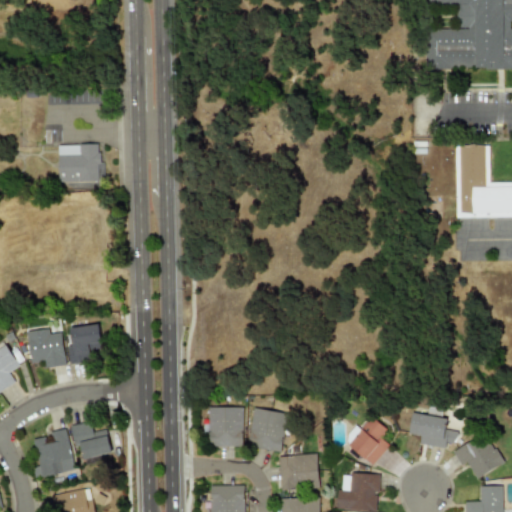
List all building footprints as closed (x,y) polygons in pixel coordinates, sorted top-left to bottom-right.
[(428,67),(511,67),(511,0),(427,0),(427,3),(455,3),(455,29),(428,29),(428,67)] [(57,145),(58,182),(103,182),(103,168),(99,168),(99,145),(57,145)] [(455,217),(511,217),(511,182),(488,182),(488,145),(455,145),(455,217)] [(69,364),(90,362),(88,345),(93,344),(94,350),(101,349),(98,324),(69,328),(71,344),(67,345),(69,364)] [(27,331),(30,363),(46,361),(46,367),(64,366),(61,333),(49,334),(48,329),(27,331)] [(0,390),(14,382),(8,372),(19,366),(3,341),(0,342),(0,390)] [(242,407),(208,407),(207,446),(242,446),(242,407)] [(286,412),(252,408),(247,446),(281,451),(286,412)] [(419,443),(453,448),(455,430),(445,429),(447,418),(410,412),(407,433),(420,435),(419,443)] [(106,429),(93,432),(90,421),(70,425),(75,448),(80,447),(82,460),(111,454),(106,429)] [(41,478),(74,470),(65,429),(47,433),(48,436),(32,439),(41,478)] [(475,479),(502,463),(484,433),(452,452),(460,466),(465,463),(475,479)] [(317,454),(278,456),(279,489),(318,487),(317,454)] [(379,474),(342,473),(341,490),(337,490),(336,509),(375,511),(376,491),(378,491),(379,474)] [(243,511),(243,485),(209,485),(209,511),(243,511)] [(464,501),(464,511),(501,511),(501,485),(479,486),(479,501),(464,501)] [(92,511),(90,489),(54,493),(56,511),(92,511)] [(319,511),(319,498),(280,499),(280,511),(319,511)]
